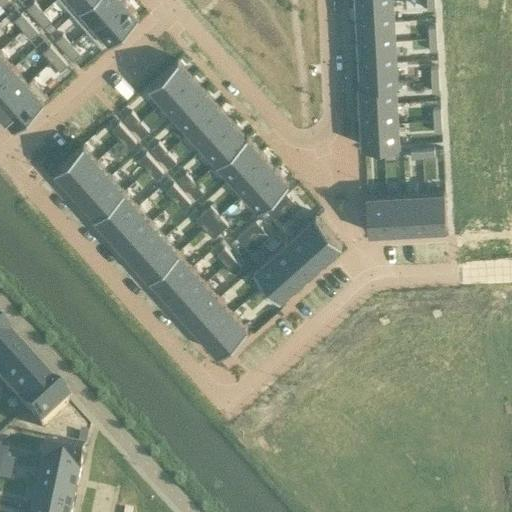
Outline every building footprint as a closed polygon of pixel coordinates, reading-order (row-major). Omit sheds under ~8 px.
[(33,0),(26,6),(35,16),(42,9),(33,0)] [(61,0),(72,12),(85,0),(61,0)] [(85,0),(72,12),(86,28),(117,0),(85,0)] [(117,0),(86,28),(77,36),(91,52),(100,44),(102,46),(139,13),(126,0),(117,0)] [(392,0),(356,0),(355,0),(356,20),(394,18),(392,0)] [(434,0),(426,0),(427,8),(435,8),(434,0)] [(511,5),(484,7),(485,24),(511,22),(511,5)] [(42,9),(35,16),(43,25),(51,19),(42,9)] [(21,11),(14,18),(22,27),(30,21),(21,11)] [(455,16),(442,17),(443,26),(456,25),(455,16)] [(394,18),(356,20),(358,41),(395,39),(394,18)] [(30,21),(22,27),(31,37),(38,31),(30,21)] [(511,22),(485,24),(486,40),(511,38),(511,22)] [(436,25),(428,25),(429,37),(436,37),(436,25)] [(456,25),(443,26),(443,35),(456,35),(456,25)] [(63,32),(55,39),(64,48),(71,42),(63,32)] [(436,37),(429,37),(429,49),(437,49),(436,37)] [(511,38),(486,40),(487,57),(511,55),(511,38)] [(395,39),(358,41),(359,61),(396,59),(395,39)] [(71,42),(64,48),(72,58),(80,51),(71,42)] [(50,43),(42,50),(51,60),(59,53),(50,43)] [(0,47),(0,76),(14,64),(0,47)] [(457,49),(444,50),(444,60),(457,59),(457,49)] [(59,53),(51,60),(60,69),(67,62),(59,53)] [(511,55),(487,57),(488,74),(511,72),(511,55)] [(177,57),(148,83),(163,99),(192,73),(177,57)] [(396,59),(359,61),(360,81),(360,82),(396,80),(397,80),(396,59)] [(457,59),(444,60),(445,69),(458,68),(457,59)] [(14,64),(0,76),(0,105),(28,80),(28,79),(14,64)] [(438,65),(430,66),(431,78),(439,77),(438,65)] [(511,72),(488,74),(489,91),(511,89),(511,72)] [(192,73),(163,99),(176,114),(205,88),(192,73)] [(28,80),(0,105),(0,108),(14,125),(48,94),(31,76),(28,79),(28,80)] [(439,77),(431,78),(431,90),(439,89),(439,77)] [(360,81),(358,81),(359,102),(397,100),(396,80),(360,82),(360,81)] [(459,83),(446,84),(446,93),(459,92),(459,83)] [(205,88),(176,114),(190,129),(219,103),(205,88)] [(511,89),(489,91),(490,107),(511,106),(511,89)] [(459,92),(446,93),(447,102),(460,102),(459,92)] [(397,100),(359,102),(360,123),(398,121),(397,100)] [(219,103),(190,129),(203,145),(233,119),(219,103)] [(440,106),(432,107),(433,119),(435,118),(441,118),(440,106)] [(511,106),(490,107),(491,124),(511,122),(511,106)] [(131,109),(124,116),(133,125),(140,119),(131,109)] [(461,117),(448,117),(448,127),(461,126),(461,117)] [(441,118),(433,119),(434,130),(442,130),(441,118)] [(140,119),(133,125),(141,135),(149,129),(140,119)] [(233,119),(203,145),(217,160),(246,134),(246,133),(233,119)] [(119,121),(111,127),(120,137),(127,130),(119,121)] [(398,121),(360,123),(362,143),(399,142),(398,121)] [(511,122),(491,124),(491,141),(511,139),(511,122)] [(461,126),(448,127),(449,136),(462,135),(461,126)] [(127,130),(120,137),(129,146),(136,140),(127,130)] [(246,134),(217,160),(230,175),(261,148),(246,132),(246,133),(246,134)] [(511,139),(491,141),(492,158),(511,156),(511,139)] [(158,140),(151,146),(160,156),(167,150),(158,140)] [(83,141),(54,167),(68,183),(97,157),(83,141)] [(383,143),(371,144),(372,152),(384,152),(383,143)] [(395,143),(383,143),(384,152),(396,151),(395,143)] [(434,147),(422,148),(422,155),(434,155),(434,147)] [(261,148),(230,175),(244,190),(274,163),(261,148)] [(422,148),(410,148),(410,156),(422,155),(422,148)] [(167,150),(160,156),(168,166),(176,160),(167,150)] [(463,150),(450,151),(450,160),(463,159),(463,150)] [(146,151),(139,157),(147,167),(155,161),(146,151)] [(511,156),(492,158),(493,174),(511,173),(511,156)] [(97,157),(68,183),(82,199),(111,172),(97,157)] [(463,159),(450,160),(451,170),(464,169),(463,159)] [(155,161),(147,167),(156,177),(163,170),(155,161)] [(274,163),(244,190),(258,206),(288,179),(274,163)] [(186,170),(178,177),(187,187),(194,180),(186,170)] [(111,172),(82,199),(94,213),(95,214),(125,188),(111,172)] [(511,173),(493,174),(494,191),(511,190),(511,173)] [(194,180),(187,187),(195,196),(203,190),(194,180)] [(173,181),(166,188),(174,198),(182,191),(173,181)] [(464,184),(451,184),(452,194),(465,193),(464,184)] [(94,213),(94,214),(108,230),(138,203),(125,188),(95,214),(94,213)] [(444,189),(424,190),(426,227),(446,226),(444,189)] [(424,190),(405,191),(407,228),(426,227),(424,190)] [(511,190),(494,191),(495,208),(511,207),(511,190)] [(182,191),(174,198),(183,208),(190,201),(182,191)] [(286,191),(276,200),(283,207),(293,198),(286,191)] [(405,191),(386,192),(388,229),(407,228),(405,191)] [(386,192),(366,193),(368,230),(388,229),(386,192)] [(465,193),(452,194),(453,203),(466,202),(465,193)] [(276,200),(267,208),(273,216),(283,207),(276,200)] [(138,203),(108,230),(121,245),(152,218),(138,203)] [(210,203),(203,210),(211,219),(219,213),(210,203)] [(511,207),(495,208),(496,226),(511,225),(511,207)] [(203,210),(195,216),(204,226),(211,219),(203,210)] [(466,210),(453,210),(453,220),(466,219),(466,210)] [(315,212),(300,226),(326,255),(342,241),(315,212)] [(219,213),(211,219),(220,229),(228,223),(219,213)] [(152,218),(121,245),(135,260),(165,233),(152,218)] [(255,218),(246,227),(252,234),(262,226),(255,218)] [(211,219),(204,226),(213,236),(220,229),(211,219)] [(300,226),(284,239),(311,269),(326,255),(300,226)] [(246,227),(236,235),(242,243),(252,234),(246,227)] [(165,233),(135,260),(149,276),(150,275),(149,275),(179,248),(165,233)] [(284,239),(269,253),(295,282),(311,269),(284,239)] [(224,245),(217,252),(225,262),(233,255),(224,245)] [(179,248),(149,275),(150,275),(163,290),(193,264),(179,248)] [(269,253),(253,267),(279,297),(295,282),(269,253)] [(233,255),(225,262),(234,271),(241,265),(233,255)] [(193,264),(163,290),(177,305),(206,279),(193,264)] [(256,271),(249,278),(257,288),(265,281),(256,271)] [(206,279),(177,305),(190,320),(220,294),(206,279)] [(265,281),(257,288),(266,297),(273,291),(265,281)] [(220,294),(190,320),(204,336),(233,309),(220,294)] [(233,309),(204,336),(218,351),(247,325),(233,309)] [(0,327),(0,347),(10,338),(0,327)] [(10,338),(0,347),(0,376),(25,354),(10,338)] [(25,354),(0,376),(0,381),(12,395),(39,370),(25,354)] [(39,370),(12,395),(27,411),(54,386),(39,370)] [(54,386),(27,411),(42,427),(69,403),(54,386)] [(81,431),(78,444),(86,445),(89,433),(81,431)] [(49,445),(44,467),(80,475),(84,453),(49,445)] [(0,449),(0,457),(7,459),(9,451),(0,449)] [(44,467),(40,488),(75,496),(80,475),(44,467)] [(40,488),(35,509),(48,511),(71,511),(75,496),(40,488)]
